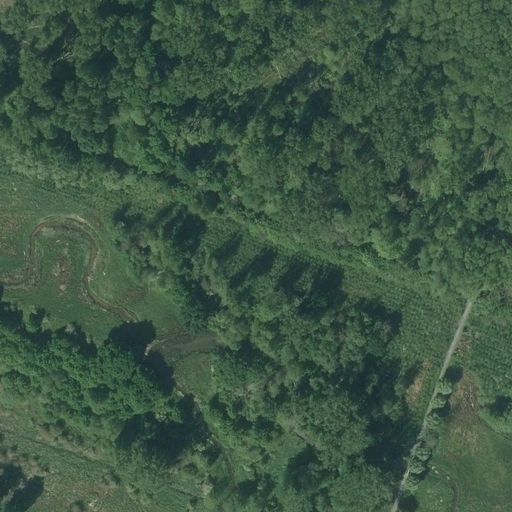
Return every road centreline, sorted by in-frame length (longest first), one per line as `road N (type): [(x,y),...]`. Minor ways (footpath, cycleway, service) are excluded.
road 1 (track): [(511,296),(0,116)]
road 2 (track): [(476,284),(411,458)]
